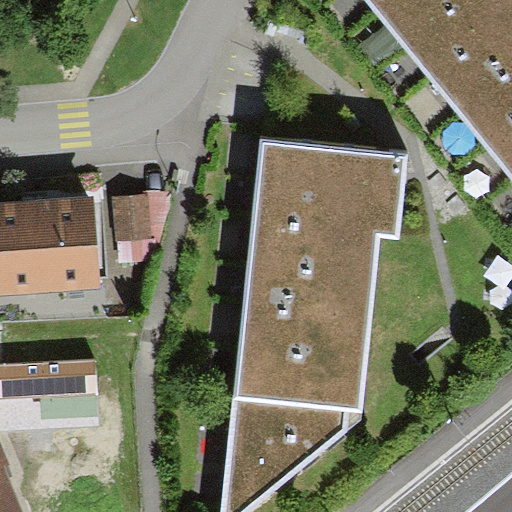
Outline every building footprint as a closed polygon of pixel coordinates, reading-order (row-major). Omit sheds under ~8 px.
[(511,0),(359,0),(511,184),(511,0)] [(375,150),(265,138),(224,511),(252,511),(359,425),(379,236),(399,238),(405,182),(408,154),(375,150)] [(0,283),(102,276),(95,185),(0,192),(0,283)] [(150,231),(147,187),(115,190),(118,233),(150,231)] [(173,187),(147,187),(150,231),(157,232),(163,233),(173,187)] [(150,231),(118,233),(119,257),(153,256),(157,232),(150,231)] [(92,382),(91,355),(3,359),(4,386),(92,382)] [(0,511),(26,511),(0,437),(0,511)] [(93,511),(92,447),(66,447),(66,511),(93,511)]
